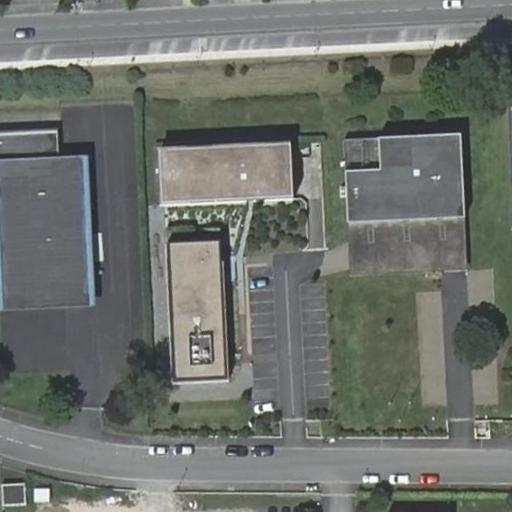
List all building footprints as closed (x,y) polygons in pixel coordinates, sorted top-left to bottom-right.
[(89,154),(61,155),(59,124),(0,126),(0,294),(97,290),(89,154)] [(461,136),(343,141),(347,224),(464,219),(461,136)] [(291,145),(158,150),(161,206),(293,200),(291,145)] [(464,219),(347,224),(350,276),(467,270),(464,219)] [(167,244),(173,382),(226,380),(220,242),(167,244)] [(97,290),(0,294),(0,307),(97,303),(97,290)] [(25,503),(24,479),(2,480),(3,506),(25,503)]
